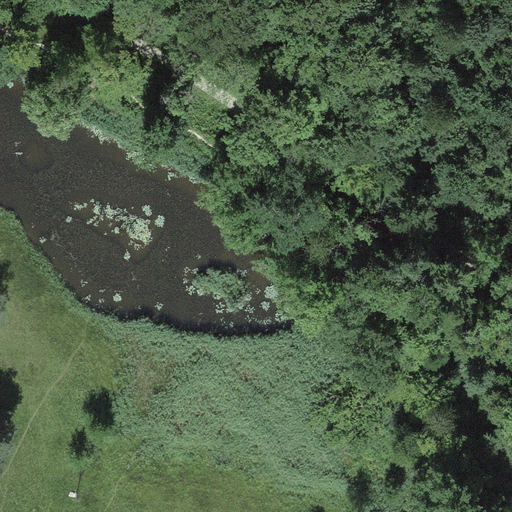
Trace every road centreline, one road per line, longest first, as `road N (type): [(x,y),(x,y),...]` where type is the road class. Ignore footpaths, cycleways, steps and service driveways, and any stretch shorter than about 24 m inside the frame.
road 1 (track): [(60,0),(511,289)]
road 2 (track): [(373,0),(437,240)]
